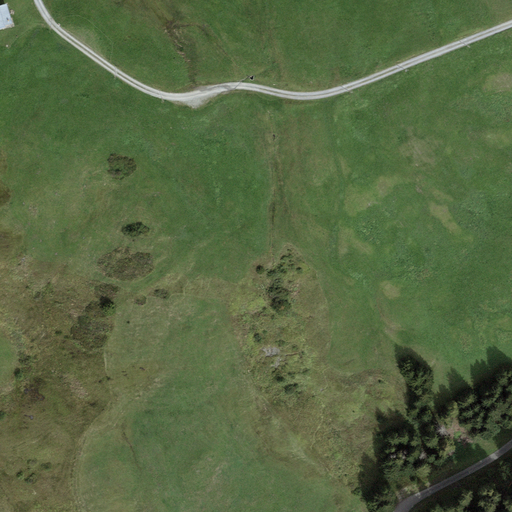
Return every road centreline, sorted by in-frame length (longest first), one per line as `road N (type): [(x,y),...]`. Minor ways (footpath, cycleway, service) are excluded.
road 1 (track): [(511,24),(343,89),(305,95),(244,87),(177,96),(123,77),(51,23),(37,0)]
road 2 (track): [(511,442),(397,511)]
